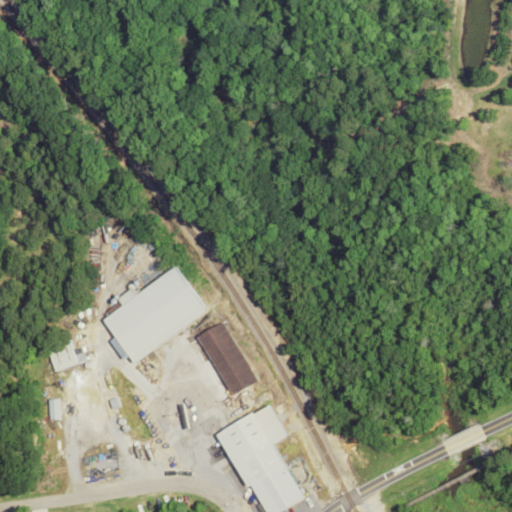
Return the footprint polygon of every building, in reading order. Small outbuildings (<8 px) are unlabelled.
[(134,292),(130,287),(113,298),(119,306),(99,319),(111,338),(107,340),(119,359),(125,355),(129,362),(203,314),(172,267),(134,292)] [(196,334),(225,395),(251,383),(222,321),(196,334)] [(43,348),(49,371),(83,362),(80,352),(69,355),(66,342),(43,348)] [(55,419),(54,399),(43,399),(43,420),(55,419)] [(271,444),(284,437),(266,404),(215,432),(254,505),(255,505),(258,511),(283,511),(282,510),(301,499),(271,444)]
